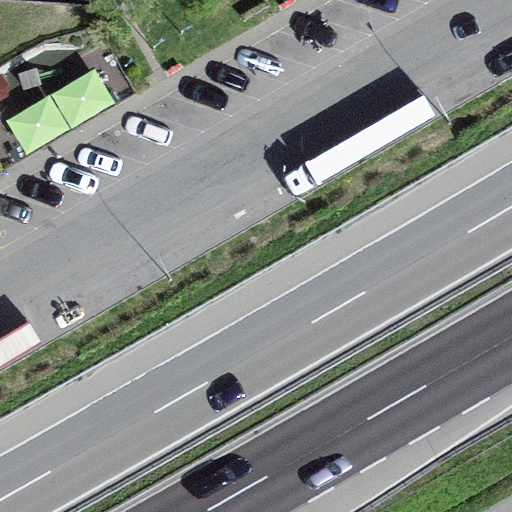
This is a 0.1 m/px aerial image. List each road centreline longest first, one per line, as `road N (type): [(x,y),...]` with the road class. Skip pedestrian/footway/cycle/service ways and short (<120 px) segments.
road 1 (motorway): [(511,205),(0,499)]
road 2 (motorway): [(203,511),(511,335)]
